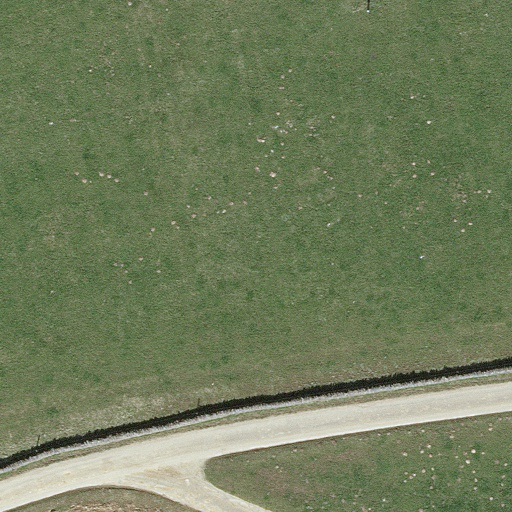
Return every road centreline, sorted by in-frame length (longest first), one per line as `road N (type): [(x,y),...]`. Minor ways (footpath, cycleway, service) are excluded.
road 1 (track): [(143,465),(511,408)]
road 2 (track): [(0,506),(143,465)]
road 3 (track): [(143,465),(267,511)]
